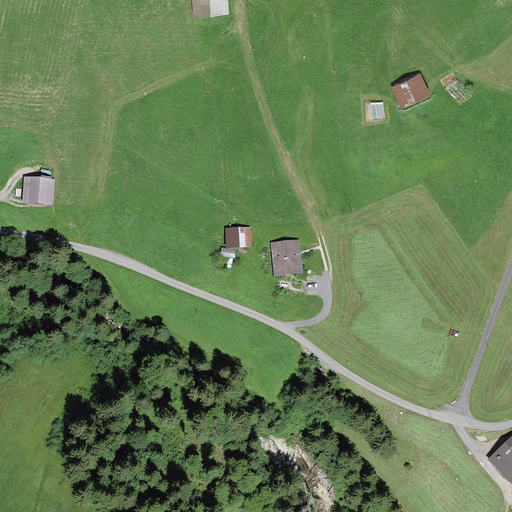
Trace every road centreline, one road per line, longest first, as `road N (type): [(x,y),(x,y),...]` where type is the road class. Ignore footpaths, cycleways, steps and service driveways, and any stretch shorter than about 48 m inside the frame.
road 1 (unclassified): [(511,423),(478,428),(425,413),(284,327),(95,252),(0,230)]
road 2 (track): [(511,261),(452,422)]
